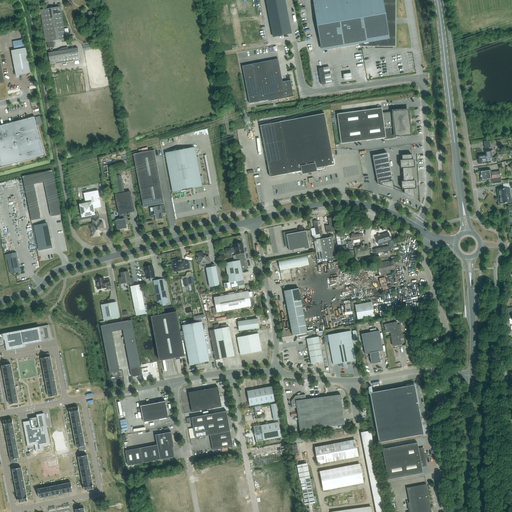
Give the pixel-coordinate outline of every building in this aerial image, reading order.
[(291,34),(290,30),(284,0),(265,0),(273,37),(287,34),(291,34)] [(315,0),(314,0),(322,50),(360,43),(361,47),(395,47),(395,0),(315,0)] [(255,1),(237,5),(246,48),(263,45),(255,1)] [(60,7),(40,10),(45,42),(65,39),(60,7)] [(226,7),(214,9),(223,53),(235,50),(226,7)] [(26,48),(11,51),(16,76),(31,73),(26,48)] [(78,48),(68,50),(68,48),(63,49),(63,48),(55,52),(48,53),(50,65),(80,60),(78,48)] [(242,66),(249,104),(269,100),(269,101),(294,97),(290,76),(289,76),(290,80),(283,82),(278,59),(242,66)] [(332,83),(329,67),(318,69),(321,85),(332,83)] [(352,74),(343,75),(344,82),(353,81),(352,74)] [(382,108),(337,114),(341,144),(386,138),(386,139),(385,139),(385,140),(396,138),(396,137),(411,135),(409,124),(410,124),(410,119),(409,120),(407,109),(392,111),(392,112),(382,113),(382,108)] [(270,177),(303,171),(304,172),(314,170),(314,169),(322,167),(334,165),(332,155),(324,114),(260,126),(270,177)] [(0,167),(45,155),(35,117),(0,125),(0,167)] [(202,187),(202,186),(195,147),(165,153),(173,192),(202,187)] [(143,207),(164,203),(154,150),(133,154),(143,207)] [(478,160),(492,158),(491,151),(485,152),(485,155),(478,156),(478,160)] [(387,153),(372,156),(374,165),(375,172),(376,174),(377,183),(378,183),(377,183),(377,184),(394,189),(392,180),(390,171),(389,162),(387,153)] [(414,199),(412,154),(402,155),(402,160),(400,160),(400,168),(402,168),(403,181),(401,181),(402,190),(404,189),(404,193),(403,193),(414,199)] [(34,184),(44,182),(51,217),(61,215),(52,170),(24,176),(22,176),(31,221),(41,219),(34,184)] [(490,170),(480,171),(481,181),(492,180),(492,184),(501,183),(499,172),(492,173),(492,171),(490,171),(490,170)] [(117,192),(125,191),(121,175),(114,177),(117,192)] [(508,188),(498,189),(499,203),(510,202),(508,188)] [(83,216),(94,214),(93,208),(101,207),(98,191),(84,193),(86,204),(80,205),(83,216)] [(130,192),(115,195),(119,214),(120,214),(120,217),(121,219),(116,220),(118,230),(127,228),(126,228),(125,222),(129,221),(128,216),(127,213),(134,211),(130,192)] [(156,221),(163,219),(162,213),(161,214),(160,210),(162,210),(161,206),(153,207),(154,211),(150,212),(151,218),(155,218),(156,221)] [(98,219),(94,220),(95,223),(90,224),(91,230),(90,230),(91,233),(92,233),(93,236),(99,235),(98,232),(100,231),(100,229),(103,229),(102,222),(98,223),(98,219)] [(47,223),(34,226),(35,229),(35,230),(35,231),(36,231),(39,250),(52,248),(47,223)] [(297,230),(283,233),(285,245),(288,244),(289,247),(289,251),(304,248),(309,247),(306,231),(298,232),(297,230)] [(364,233),(349,235),(350,239),(353,238),(353,241),(356,241),(355,238),(364,236),(364,233)] [(390,240),(388,233),(375,237),(378,244),(390,240)] [(317,260),(323,259),(335,257),(332,237),(320,239),(314,241),(317,260)] [(234,248),(231,248),(232,253),(235,252),(237,261),(245,259),(242,243),(234,244),(234,248)] [(368,246),(354,248),(356,257),(370,255),(368,246)] [(20,272),(16,252),(7,254),(11,274),(20,272)] [(203,252),(197,254),(197,257),(196,258),(197,259),(197,261),(198,261),(199,265),(202,264),(203,267),(206,267),(205,264),(210,263),(209,256),(205,257),(205,256),(204,256),(203,252)] [(306,256),(277,260),(279,270),(308,266),(306,256)] [(177,259),(172,260),(172,264),(173,264),(174,269),(175,271),(178,270),(178,271),(184,270),(184,269),(189,268),(188,262),(183,263),(182,259),(177,260),(177,259)] [(237,261),(225,263),(229,283),(244,280),(242,270),(248,269),(246,259),(245,260),(245,259),(237,261)] [(342,261),(344,271),(352,270),(350,260),(342,261)] [(395,272),(393,262),(378,266),(380,275),(395,272)] [(155,277),(152,266),(145,267),(147,279),(155,277)] [(210,287),(219,285),(216,266),(206,268),(210,287)] [(130,278),(128,272),(121,273),(122,277),(119,278),(121,284),(127,283),(128,285),(134,284),(133,278),(130,278)] [(105,287),(110,286),(109,280),(106,280),(106,281),(104,281),(104,278),(101,278),(97,278),(97,279),(97,284),(98,289),(105,288),(105,287)] [(168,303),(163,279),(153,281),(158,305),(168,303)] [(140,285),(130,286),(135,311),(136,316),(149,313),(147,305),(144,305),(140,285)] [(299,288),(284,291),(292,336),(307,333),(299,288)] [(249,292),(248,291),(214,298),(217,313),(251,306),(251,307),(255,307),(253,298),(251,292),(249,292)] [(104,320),(119,317),(116,302),(101,305),(104,320)] [(358,319),(374,316),(372,302),(355,305),(358,319)] [(182,341),(185,340),(184,336),(181,337),(176,312),(151,317),(159,361),(185,356),(182,341)] [(259,328),(258,319),(238,322),(239,331),(259,328)] [(123,330),(133,328),(131,320),(116,323),(117,331),(123,330)] [(209,361),(202,322),(182,325),(184,336),(185,340),(189,365),(209,361)] [(102,333),(112,332),(117,331),(116,323),(101,326),(102,333)] [(401,344),(400,338),(402,338),(400,326),(397,326),(397,323),(384,325),(385,332),(390,331),(393,346),(401,344)] [(49,325),(0,334),(0,347),(6,346),(7,351),(26,347),(26,345),(52,340),(49,325)] [(219,325),(214,326),(214,330),(209,331),(215,360),(235,356),(229,327),(228,327),(221,328),(219,329),(219,325)] [(123,330),(124,337),(134,335),(133,328),(123,330)] [(350,331),(328,335),(333,365),(339,364),(339,367),(343,366),(344,367),(347,366),(347,365),(351,365),(350,362),(356,361),(350,331)] [(383,351),(379,331),(377,331),(370,333),(361,334),(365,354),(370,353),(372,364),(381,362),(379,352),(383,351)] [(112,332),(102,333),(104,341),(114,339),(112,332)] [(85,382),(78,333),(62,335),(69,384),(85,382)] [(258,333),(237,337),(240,355),(262,351),(258,333)] [(126,345),(136,343),(134,335),(124,337),(126,345)] [(323,361),(318,337),(306,339),(311,364),(323,361)] [(114,339),(104,341),(105,349),(115,347),(114,339)] [(127,353),(137,351),(136,343),(126,345),(127,353)] [(115,347),(105,349),(107,357),(117,355),(115,347)] [(137,351),(127,353),(129,361),(139,359),(137,351)] [(43,358),(41,358),(49,397),(58,395),(50,357),(49,357),(48,354),(50,354),(50,353),(43,355),(43,358)] [(117,355),(107,357),(108,365),(118,363),(117,355)] [(139,359),(129,361),(130,369),(140,367),(139,359)] [(8,361),(1,362),(1,363),(3,363),(3,366),(2,366),(9,405),(18,403),(11,364),(9,364),(8,361)] [(118,363),(108,365),(110,373),(120,371),(118,363)] [(140,367),(130,369),(132,377),(142,375),(140,367)] [(379,442),(423,434),(419,409),(420,409),(420,408),(419,409),(414,385),(410,386),(409,384),(409,386),(370,393),(379,442)] [(272,386),(257,389),(260,404),(274,401),(272,386)] [(208,389),(210,399),(220,397),(218,387),(208,389)] [(212,408),(210,399),(208,389),(198,391),(202,410),(212,408)] [(250,406),(260,404),(257,389),(247,391),(250,406)] [(192,412),(202,410),(198,391),(188,392),(192,412)] [(313,414),(313,411),(311,399),(306,399),(305,394),(305,395),(295,396),(291,401),(292,407),(297,407),(298,416),(313,414)] [(326,397),(328,411),(328,412),(343,410),(341,395),(326,397)] [(220,397),(210,399),(212,408),(222,407),(220,397)] [(313,414),(328,412),(328,411),(326,397),(311,399),(313,411),(313,414)] [(168,417),(166,402),(141,407),(144,422),(168,417)] [(85,446),(84,439),(79,414),(78,407),(69,409),(70,415),(71,415),(75,441),(76,447),(78,447),(79,450),(86,449),(84,449),(84,446),(85,446)] [(279,408),(272,409),(274,420),(281,419),(279,408)] [(343,410),(328,412),(330,427),(345,425),(343,410)] [(211,414),(214,429),(215,429),(216,434),(218,433),(230,431),(226,411),(211,414)] [(330,427),(328,412),(313,414),(298,416),(300,431),(330,427)] [(30,421),(23,422),(28,446),(35,445),(36,452),(44,451),(43,446),(50,444),(44,413),(36,415),(37,417),(30,418),(30,421)] [(215,429),(214,429),(211,414),(191,418),(195,438),(210,435),(211,441),(219,440),(218,433),(216,434),(215,429)] [(12,419),(3,421),(4,427),(5,427),(10,453),(9,453),(10,460),(12,459),(12,462),(11,463),(18,462),(17,458),(19,458),(18,452),(13,426),(12,419)] [(278,422),(253,427),(256,442),(280,437),(280,439),(282,438),(282,436),(281,436),(278,422)] [(370,430),(360,431),(373,505),(378,504),(374,479),(375,479),(373,466),(374,465),(374,463),(372,463),(369,449),(373,448),(370,430)] [(219,440),(220,441),(232,439),(230,431),(218,433),(219,440)] [(175,457),(173,447),(174,447),(171,432),(155,435),(157,445),(125,451),(128,466),(175,457)] [(232,439),(220,441),(221,449),(233,446),(232,439)] [(221,449),(220,441),(219,440),(211,441),(213,450),(215,450),(221,449)] [(355,440),(314,445),(316,463),(357,458),(355,440)] [(385,464),(405,461),(425,457),(423,448),(418,449),(417,443),(382,449),(385,464)] [(87,455),(78,457),(84,490),(93,489),(87,455)] [(425,457),(405,461),(385,464),(388,479),(423,473),(422,467),(426,466),(425,457)] [(306,463),(297,465),(300,480),(305,505),(313,503),(308,478),(309,478),(306,463)] [(321,489),(362,484),(360,464),(318,470),(321,489)] [(236,466),(202,473),(207,501),(242,494),(236,466)] [(21,468),(12,469),(19,503),(28,501),(21,468)] [(179,473),(151,477),(154,492),(170,489),(171,494),(182,492),(179,473)] [(71,483),(37,489),(39,498),(72,491),(71,483)] [(430,511),(426,484),(407,488),(411,511),(408,511),(430,511)] [(152,494),(156,511),(165,510),(161,492),(152,494)] [(240,504),(242,511),(251,511),(250,503),(240,504)]
